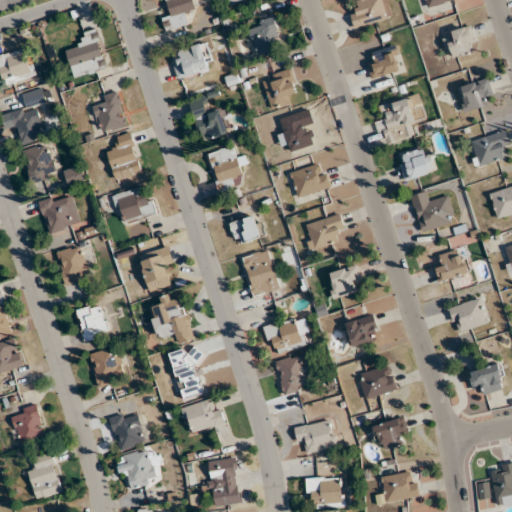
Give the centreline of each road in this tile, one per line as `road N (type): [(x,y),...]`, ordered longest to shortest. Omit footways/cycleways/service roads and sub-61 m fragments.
road 1 (residential): [(277,511),(255,401),(123,0)]
road 2 (residential): [(459,511),(451,439),(309,0)]
road 3 (residential): [(100,511),(0,186)]
